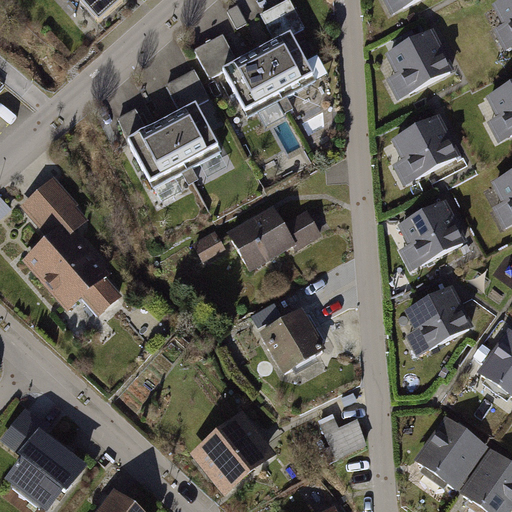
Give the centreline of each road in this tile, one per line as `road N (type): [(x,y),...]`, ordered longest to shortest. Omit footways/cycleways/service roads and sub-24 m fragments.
road 1 (residential): [(390,511),(349,0)]
road 2 (residential): [(191,511),(0,333)]
road 3 (residential): [(184,0),(0,160)]
